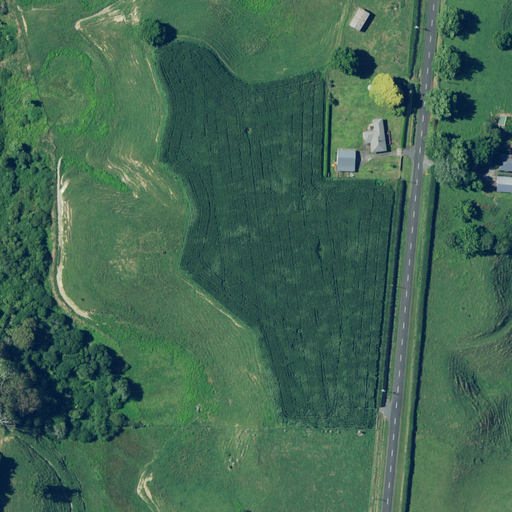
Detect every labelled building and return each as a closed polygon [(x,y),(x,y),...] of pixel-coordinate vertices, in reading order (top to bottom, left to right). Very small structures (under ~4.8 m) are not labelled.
[(368,14),(358,8),(348,25),(358,31),(368,14)] [(371,120),(372,123),(367,124),(368,130),(362,131),(364,143),(369,142),(370,153),(385,150),(380,118),(371,120)] [(354,150),(337,150),(336,170),(353,171),(354,150)] [(511,154),(498,154),(497,170),(511,170),(511,154)] [(511,177),(496,176),(495,191),(510,192),(511,177)]
